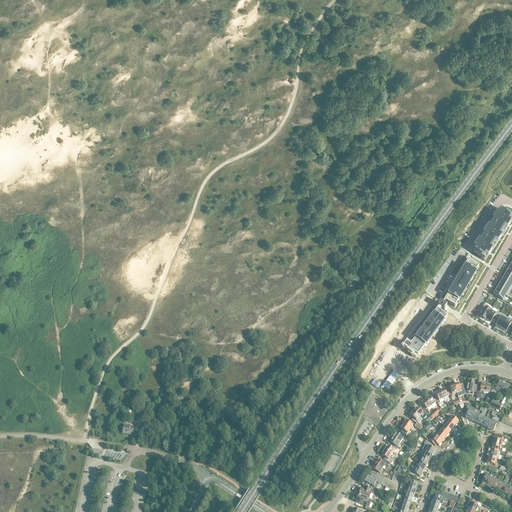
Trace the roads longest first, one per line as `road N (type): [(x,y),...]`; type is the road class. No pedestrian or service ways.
road 1 (track): [(83,440),(106,366),(146,323),(204,181),(280,128),(303,46),(334,0)]
road 2 (primary): [(511,119),(346,347),(241,511)]
road 3 (residential): [(511,203),(497,204),(396,342),(414,390)]
road 4 (residential): [(511,236),(463,318),(511,345)]
road 5 (residential): [(470,488),(479,436),(462,432),(433,469)]
